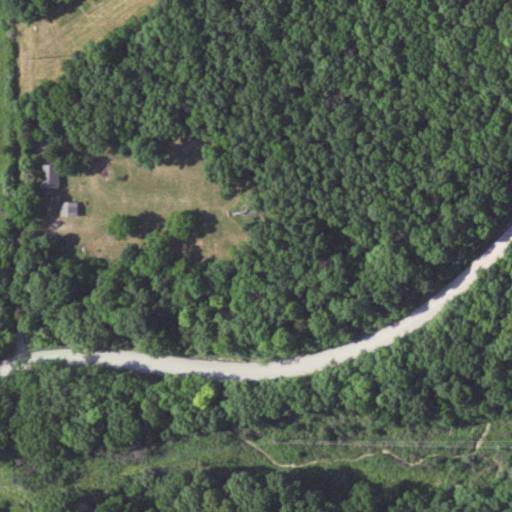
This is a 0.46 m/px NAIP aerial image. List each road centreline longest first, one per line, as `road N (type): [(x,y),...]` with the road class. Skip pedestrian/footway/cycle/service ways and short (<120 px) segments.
road 1 (residential): [(511,241),(427,315),(348,356),(297,370),(259,374),(81,357),(0,370)]
road 2 (residential): [(22,364),(18,0)]
